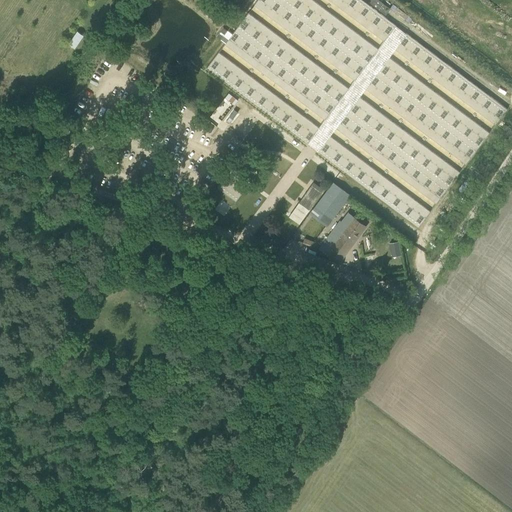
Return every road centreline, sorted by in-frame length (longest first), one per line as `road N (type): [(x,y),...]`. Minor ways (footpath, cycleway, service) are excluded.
road 1 (track): [(277,511),(422,297),(193,226)]
road 2 (unclassified): [(511,162),(422,297)]
